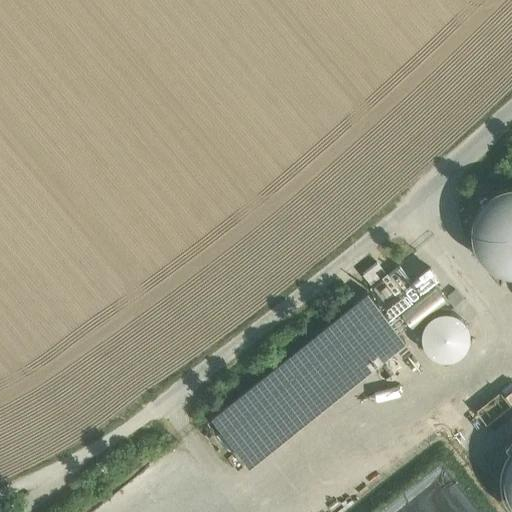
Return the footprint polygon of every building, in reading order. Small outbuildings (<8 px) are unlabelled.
[(498,268),(511,271),(511,270),(511,180),(503,181),(491,186),(480,194),(473,204),(468,217),(468,230),(471,242),(477,253),(487,262),(498,268)] [(366,291),(335,316),(372,363),(404,338),(366,291)] [(432,354),(441,357),(450,356),(459,353),(465,346),(468,337),(468,328),(464,320),(457,314),(448,310),(439,311),(431,315),(425,321),(421,330),(422,339),(426,348),(432,354)] [(210,416),(247,462),(372,363),(335,316),(210,416)] [(511,444),(511,445),(504,456),(500,469),(501,482),(504,495),(511,506),(511,444)]
